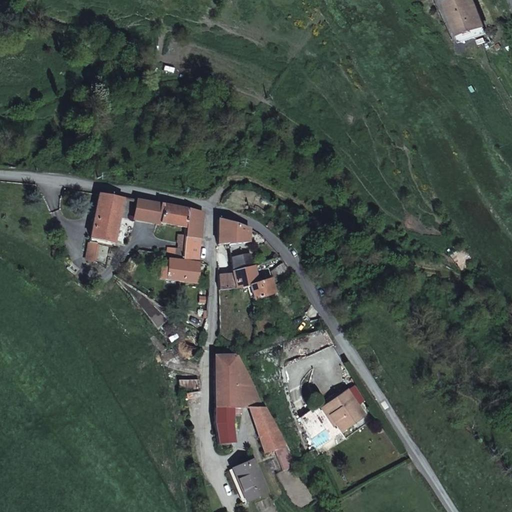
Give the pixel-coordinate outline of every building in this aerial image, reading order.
[(474,0),(456,0),(447,4),(462,37),(486,27),(474,0)] [(122,197),(100,193),(91,253),(99,254),(101,241),(115,243),(122,197)] [(203,214),(138,201),(136,218),(189,229),(188,238),(201,239),(203,214)] [(232,272),(252,265),(248,252),(247,229),(218,218),(217,244),(228,246),(232,272)] [(201,239),(188,238),(187,245),(185,261),(174,259),(173,264),(169,264),(166,281),(198,284),(199,266),(201,239)] [(170,251),(170,258),(174,259),(185,261),(187,245),(180,244),(179,252),(170,251)] [(267,285),(270,284),(290,277),(285,269),(267,276),(267,279),(258,281),(252,265),(232,272),(232,276),(234,287),(250,285),(259,283),(262,295),(269,294),(267,285)] [(217,289),(234,287),(232,276),(217,276),(217,289)] [(273,298),(270,284),(267,285),(269,294),(262,295),(259,283),(250,285),(252,302),(273,298)] [(260,396),(235,357),(216,358),(212,428),(219,453),(223,460),(233,453),(227,428),(233,427),(232,420),(228,421),(227,412),(234,411),(234,405),(242,404),(263,450),(272,446),(286,439),(260,396)] [(200,391),(199,379),(178,380),(179,392),(200,391)] [(341,431),(364,416),(346,389),(320,407),(326,417),(329,415),(341,431)] [(311,406),(298,414),(314,447),(331,435),(311,406)] [(299,461),(286,439),(272,446),(285,469),(299,461)] [(243,465),(230,471),(244,504),(258,498),(243,465)]
